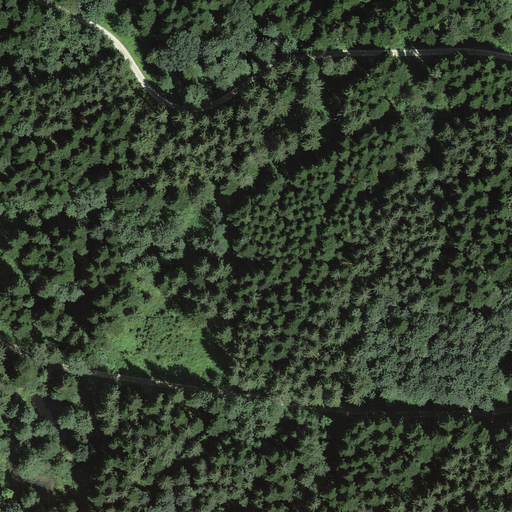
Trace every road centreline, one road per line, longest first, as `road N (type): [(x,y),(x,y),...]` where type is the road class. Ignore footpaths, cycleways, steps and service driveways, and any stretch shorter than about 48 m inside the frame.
road 1 (track): [(43,0),(114,43),(144,85),(179,108),(217,104),(259,75),(315,55),(454,51),(511,58)]
road 2 (track): [(0,338),(60,369),(333,408),(511,408)]
